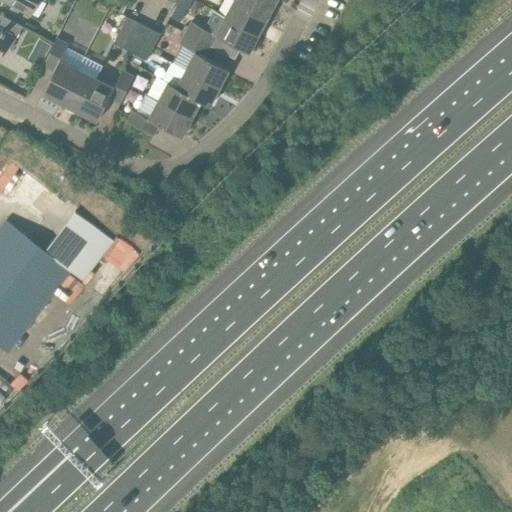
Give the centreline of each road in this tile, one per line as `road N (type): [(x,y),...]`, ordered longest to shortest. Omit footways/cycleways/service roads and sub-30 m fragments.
road 1 (motorway): [(511,71),(91,454)]
road 2 (motorway): [(102,511),(511,134)]
road 3 (residential): [(0,97),(152,171),(178,172),(209,159),(311,0)]
